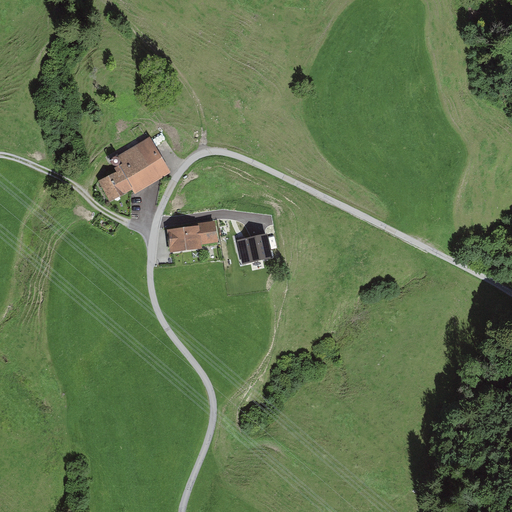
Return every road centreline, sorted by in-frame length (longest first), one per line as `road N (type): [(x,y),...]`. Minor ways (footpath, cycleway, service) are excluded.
road 1 (unclassified): [(152,234),(192,158),(225,153),(511,294)]
road 2 (unclassified): [(152,234),(156,308),(208,382),(214,407),(181,511)]
road 3 (track): [(202,153),(202,115),(167,61),(87,0)]
road 4 (track): [(0,154),(28,160),(152,234)]
